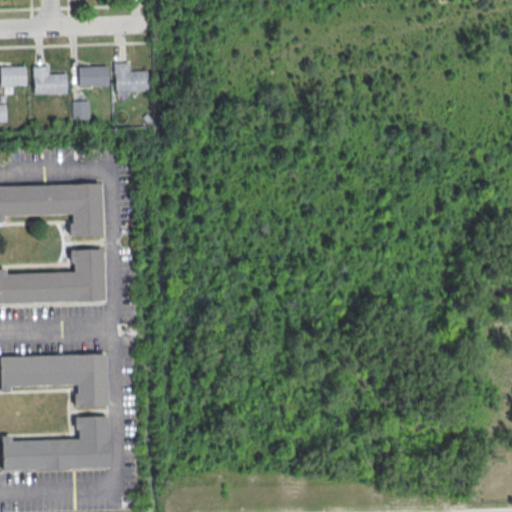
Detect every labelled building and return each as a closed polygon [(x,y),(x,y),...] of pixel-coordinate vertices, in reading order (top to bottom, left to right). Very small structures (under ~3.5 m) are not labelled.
[(111,62),(127,62),(127,70),(146,70),(147,89),(114,90),(113,73),(111,73),(111,62)] [(0,64),(24,64),(24,83),(0,83),(0,64)] [(76,65),(105,64),(106,83),(76,84),(76,65)] [(31,65),(46,65),(47,72),(64,72),(64,91),(32,92),(31,65)] [(88,99),(70,99),(70,118),(88,118),(88,99)] [(0,220),(0,184),(99,181),(100,234),(67,235),(66,223),(70,223),(70,213),(2,215),(2,220),(0,220)] [(0,267),(0,303),(103,300),(101,248),(68,249),(68,261),(72,261),(72,271),(5,273),(4,267),(0,267)] [(0,391),(0,354),(103,352),(105,404),(71,405),(71,393),(74,393),(74,383),(7,385),(7,391),(0,391)] [(0,435),(0,470),(108,468),(106,415),(73,416),(73,428),(76,428),(77,438),(9,440),(9,435),(0,435)]
